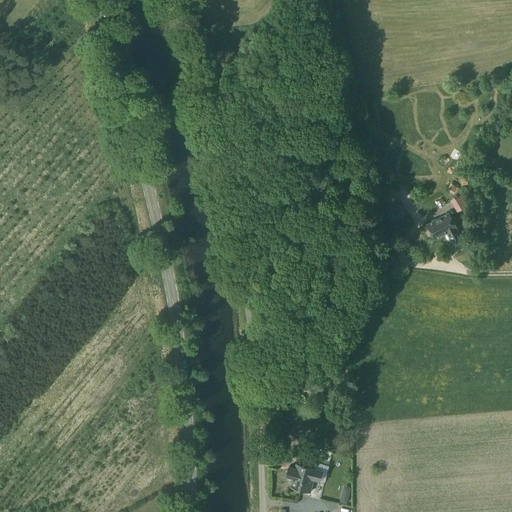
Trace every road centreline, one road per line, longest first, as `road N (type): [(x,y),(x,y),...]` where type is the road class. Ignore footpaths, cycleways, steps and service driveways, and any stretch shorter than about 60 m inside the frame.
road 1 (secondary): [(189,511),(179,355),(161,248),(94,0)]
road 2 (unclassified): [(261,511),(242,268),(192,73)]
road 3 (track): [(511,273),(399,258),(419,223),(437,214)]
